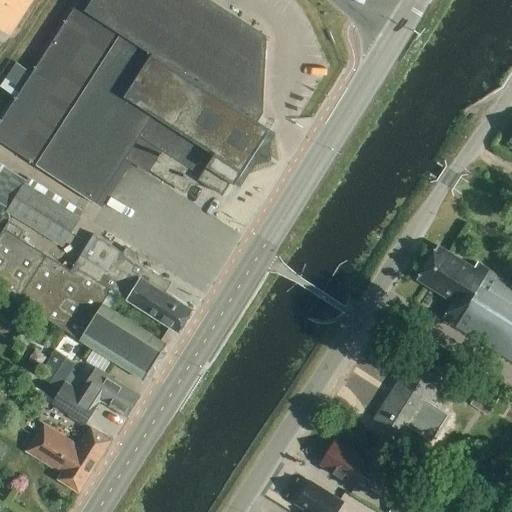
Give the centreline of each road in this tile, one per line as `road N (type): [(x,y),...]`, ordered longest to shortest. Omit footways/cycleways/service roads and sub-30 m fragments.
road 1 (primary): [(95,511),(392,35)]
road 2 (unclassified): [(237,511),(452,169),(511,93)]
